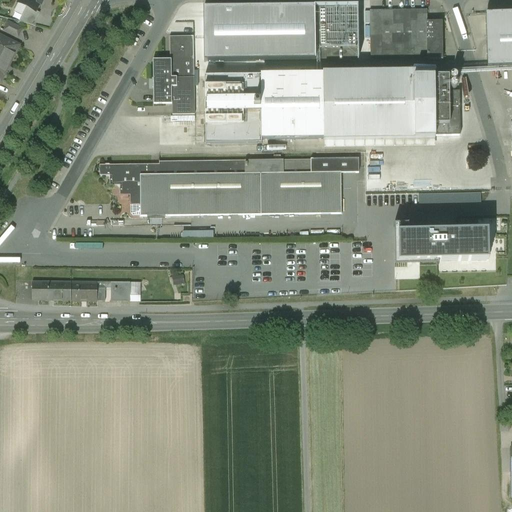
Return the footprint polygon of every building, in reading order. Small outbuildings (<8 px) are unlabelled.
[(19,0),(18,3),(14,12),(22,16),(27,8),(35,12),(36,12),(39,4),(41,5),(43,0),(19,0)] [(35,12),(27,8),(22,16),(36,21),(40,14),(36,12),(35,12)] [(266,11),(203,12),(204,60),(254,59),(254,63),(270,63),(270,59),(356,58),(356,8),(265,9),(266,11)] [(427,11),(370,11),(370,61),(442,60),(442,22),(441,22),(427,23),(427,11)] [(511,13),(486,14),(487,67),(511,66),(511,13)] [(36,21),(22,16),(19,22),(33,26),(36,21)] [(22,29),(8,23),(4,31),(18,37),(22,29)] [(18,46),(0,36),(0,81),(1,82),(18,46)] [(193,37),(169,37),(170,63),(155,63),(156,103),(171,102),(171,79),(194,79),(193,37)] [(434,74),(204,77),(205,145),(261,144),(261,141),(435,139),(435,137),(434,93),(434,74)] [(171,102),(172,102),(173,116),(195,115),(194,79),(171,79),(171,102)] [(434,93),(435,137),(460,137),(459,93),(434,93)] [(310,161),(159,163),(159,165),(99,166),(99,176),(109,176),(110,186),(120,186),(120,196),(130,196),(130,206),(140,206),(140,217),(341,215),(341,174),(358,174),(358,159),(310,160),(310,161)] [(480,194),(419,195),(419,205),(481,204),(480,194)] [(394,226),(395,268),(403,267),(438,267),(438,263),(488,262),(488,232),(408,233),(408,225),(394,226)] [(183,276),(172,278),(173,285),(184,284),(183,276)] [(71,284),(32,283),(32,300),(43,300),(43,301),(71,301),(71,284)] [(129,283),(111,283),(110,302),(130,302),(130,289),(129,289),(129,283)] [(96,284),(72,284),(72,302),(105,302),(105,289),(96,289),(96,284)]
